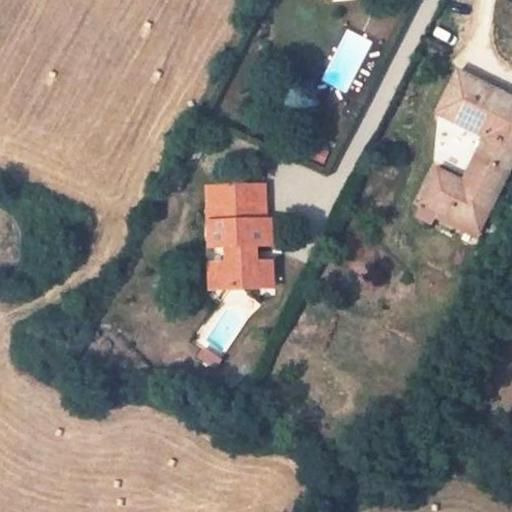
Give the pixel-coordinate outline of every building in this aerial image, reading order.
[(479,233),(511,166),(511,100),(458,74),(438,115),(485,138),(462,184),(438,172),(414,219),(431,228),(434,222),(461,235),(466,227),(479,233)] [(180,190),(186,177),(177,172),(170,184),(180,190)] [(265,186),(206,188),(207,207),(214,207),(216,231),(208,232),(208,248),(225,248),(226,266),(215,279),(228,290),(253,289),(253,280),(274,279),(273,264),(257,264),(256,247),(272,246),(271,221),(266,221),(265,186)] [(214,207),(207,207),(208,232),(216,231),(214,207)] [(228,290),(215,279),(226,266),(209,266),(210,279),(210,291),(228,290)] [(274,287),(274,279),(253,280),(253,289),(274,287)]
